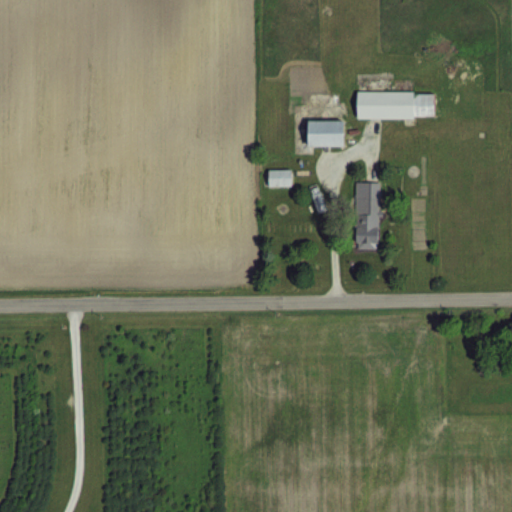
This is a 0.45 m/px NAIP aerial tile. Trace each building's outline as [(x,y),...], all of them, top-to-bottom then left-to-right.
[(352,117),(430,117),(430,90),(352,90),(352,117)] [(300,144),(339,144),(339,118),(300,118),(300,144)] [(289,185),(289,167),(264,167),(264,185),(289,185)] [(376,246),(378,180),(356,180),(354,246),(376,246)] [(316,209),(324,207),(321,195),(313,197),(316,209)]
